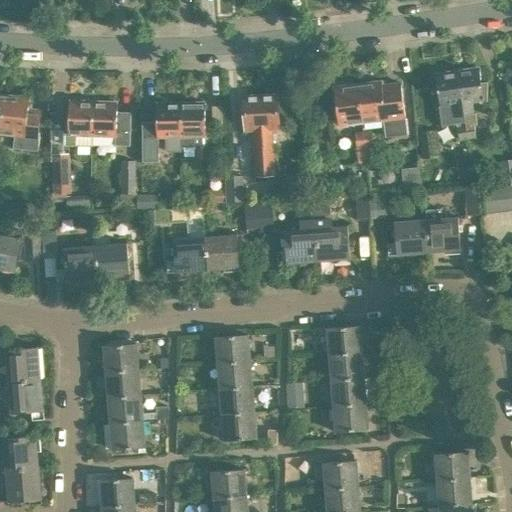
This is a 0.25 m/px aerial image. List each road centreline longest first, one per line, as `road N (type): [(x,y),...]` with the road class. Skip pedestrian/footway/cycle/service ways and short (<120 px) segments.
road 1 (residential): [(511,462),(480,322),(470,303),(447,295),(74,323)]
road 2 (residential): [(511,7),(237,44),(0,42)]
road 3 (residential): [(67,511),(74,323)]
